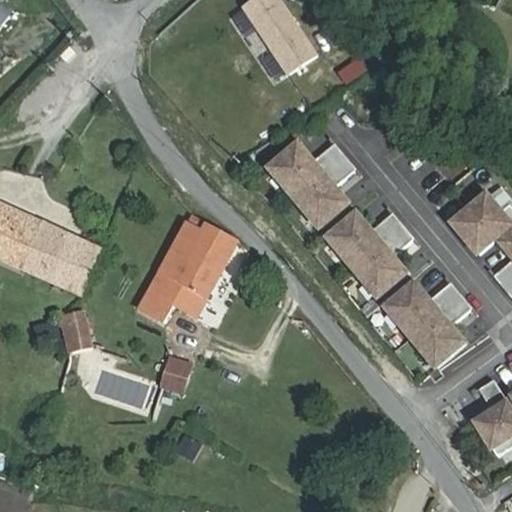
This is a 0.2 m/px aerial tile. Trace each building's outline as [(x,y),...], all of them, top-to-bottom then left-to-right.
[(2,3),(4,0),(0,0),(0,27),(3,29),(15,12),(2,3)] [(301,145),(272,169),(289,189),(293,185),(302,195),(345,159),(335,146),(316,162),(301,145)] [(305,209),(322,229),(351,205),(337,188),(356,172),(345,159),(302,195),(310,205),(305,209)] [(454,224),(480,255),(511,227),(511,207),(511,206),(503,213),(485,193),(467,208),(470,211),(454,224)] [(0,258),(86,297),(105,252),(0,204),(0,258)] [(330,239),(347,259),(351,255),(359,265),(403,228),(393,216),(374,232),(359,214),(330,239)] [(199,320),(241,243),(208,225),(195,217),(190,223),(142,310),(167,324),(175,308),(199,320)] [(363,279),(380,299),(409,274),(395,257),(414,241),(403,228),(359,265),(368,275),(363,279)] [(511,236),(503,244),(511,255),(511,263),(495,277),(506,290),(511,284),(511,236)] [(431,301),(417,284),(388,308),(404,328),(409,324),(417,334),(461,298),(451,285),(431,301)] [(438,368),(467,344),(453,327),(472,311),(461,298),(417,334),(426,344),(421,348),(438,368)] [(64,320),(72,351),(94,346),(86,315),(64,320)] [(43,360),(67,354),(59,321),(34,328),(43,360)] [(97,358),(94,346),(72,351),(75,363),(97,358)] [(70,366),(67,354),(43,360),(46,372),(70,366)] [(194,366),(173,360),(165,388),(185,394),(194,366)] [(511,407),(495,381),(480,390),(495,413),(478,424),(499,457),(511,448),(511,407)] [(196,461),(206,444),(187,434),(178,451),(196,461)]
